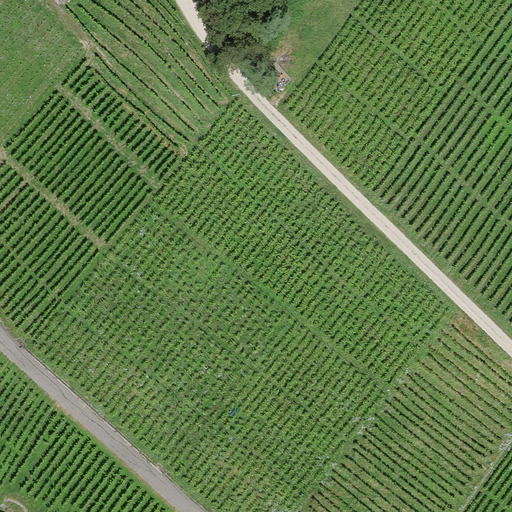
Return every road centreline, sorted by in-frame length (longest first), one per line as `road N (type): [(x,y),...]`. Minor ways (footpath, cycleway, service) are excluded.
road 1 (track): [(180,0),(216,63),(511,354)]
road 2 (unclassified): [(184,511),(0,339)]
